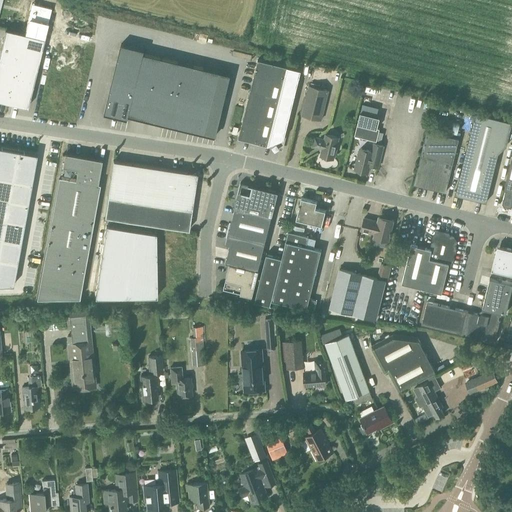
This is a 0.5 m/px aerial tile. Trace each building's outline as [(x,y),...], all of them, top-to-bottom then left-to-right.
[(24,34),(44,39),(48,23),(28,18),(24,34)] [(5,29),(0,50),(0,100),(7,102),(8,98),(24,34),(5,29)] [(27,107),(44,39),(24,34),(8,98),(7,102),(27,107)] [(123,43),(105,112),(128,118),(130,112),(146,51),(146,49),(123,43)] [(207,133),(223,71),(146,51),(130,112),(207,133)] [(239,138),(282,149),(301,70),(258,59),(239,138)] [(310,86),(302,115),(322,120),(329,91),(310,86)] [(416,119),(417,109),(393,105),(389,135),(410,138),(408,147),(416,148),(420,120),(416,119)] [(355,136),(377,141),(380,129),(377,128),(380,117),(361,113),(355,136)] [(487,202),(499,154),(507,146),(511,126),(511,121),(476,113),(456,194),(487,202)] [(432,114),(428,129),(457,136),(461,121),(432,114)] [(172,131),(162,130),(161,136),(171,138),(172,131)] [(414,184),(446,192),(459,139),(427,131),(414,184)] [(315,137),(313,146),(321,148),(322,151),(321,156),(334,159),(335,156),(336,155),(337,152),(336,150),(337,147),(338,146),(339,143),(338,141),(339,138),(326,135),(325,139),(315,137)] [(369,173),(371,165),(379,167),(384,146),(374,144),(372,151),(360,148),(355,169),(369,173)] [(0,147),(0,177),(13,180),(18,151),(9,149),(0,147)] [(37,154),(18,151),(13,180),(32,184),(37,154)] [(101,177),(104,162),(63,154),(60,170),(62,170),(61,177),(59,176),(37,299),(80,298),(100,184),(98,184),(99,177),(101,177)] [(504,206),(511,208),(511,159),(505,190),(506,190),(503,204),(504,206)] [(105,217),(188,230),(197,173),(113,161),(105,217)] [(13,180),(0,177),(0,198),(9,200),(13,180)] [(28,203),(32,184),(13,180),(9,200),(28,203)] [(229,234),(265,243),(272,215),(273,215),(279,192),(241,182),(235,206),(236,206),(229,234)] [(0,198),(0,218),(5,219),(9,200),(0,198)] [(302,198),(297,219),(323,225),(326,210),(316,208),(318,201),(302,198)] [(25,223),(28,203),(9,200),(5,219),(25,223)] [(365,218),(362,230),(375,234),(374,237),(389,241),(391,233),(392,234),(393,232),(391,232),(394,220),(379,217),(378,221),(365,218)] [(21,242),(25,223),(5,219),(2,239),(21,242)] [(106,225),(95,298),(157,297),(156,233),(106,225)] [(457,246),(450,234),(436,231),(431,249),(412,244),(402,283),(442,293),(449,264),(452,265),(457,246)] [(310,299),(322,250),(307,246),(309,236),(289,232),(282,258),(272,300),(315,311),(318,300),(310,299)] [(229,234),(226,245),(227,245),(228,243),(231,244),(226,265),(227,262),(230,263),(224,289),(253,296),(259,270),(259,269),(265,243),(229,234)] [(0,259),(17,262),(21,242),(2,239),(0,249),(0,259)] [(511,249),(504,248),(497,252),(493,270),(511,274),(511,249)] [(272,300),(282,258),(266,254),(255,301),(271,305),(272,300)] [(0,285),(13,285),(17,262),(0,259),(0,285)] [(385,278),(389,265),(380,263),(376,275),(385,278)] [(340,269),(330,308),(377,319),(387,280),(340,269)] [(480,315),(479,314),(461,310),(456,333),(495,343),(503,312),(506,313),(511,290),(511,282),(491,278),(482,312),(483,313),(480,315)] [(456,333),(461,310),(428,302),(422,325),(456,333)] [(74,389),(96,387),(94,371),(97,371),(96,366),(93,366),(91,341),(88,311),(66,313),(68,330),(72,329),(72,335),(68,336),(74,389)] [(266,318),(267,335),(268,349),(276,348),(274,317),(266,318)] [(95,333),(104,332),(104,333),(105,334),(105,335),(106,335),(107,336),(108,336),(109,336),(110,336),(111,336),(111,335),(112,335),(113,334),(113,333),(113,332),(113,331),(122,330),(122,324),(111,325),(111,319),(104,320),(105,326),(94,327),(95,333)] [(319,325),(326,343),(347,400),(370,391),(350,334),(347,335),(344,328),(319,325)] [(193,328),(194,338),(191,338),(193,366),(205,365),(202,327),(193,328)] [(400,392),(437,373),(418,337),(394,334),(372,346),(373,350),(385,373),(389,371),(400,392)] [(286,342),(288,369),(304,368),(302,341),(286,342)] [(242,351),(245,391),(265,389),(262,349),(242,351)] [(151,372),(151,375),(141,376),(143,400),(158,398),(157,386),(158,386),(157,372),(163,371),(161,355),(149,357),(150,372),(151,372)] [(305,372),(306,386),(327,385),(326,372),(328,372),(327,360),(316,361),(317,371),(305,372)] [(178,396),(192,395),(191,378),(182,379),(181,367),(170,368),(172,384),(177,383),(178,396)] [(471,392),(498,381),(494,372),(468,383),(471,392)] [(22,387),(24,409),(40,408),(38,386),(40,386),(39,376),(31,377),(32,387),(22,387)] [(418,387),(414,389),(418,396),(415,398),(420,407),(423,405),(429,416),(435,413),(437,417),(444,414),(441,408),(443,407),(430,380),(418,387)] [(0,410),(10,410),(8,388),(0,388),(0,410)] [(394,422),(385,406),(362,418),(365,424),(360,427),(365,435),(382,426),(383,428),(394,422)] [(133,429),(134,443),(144,442),(144,434),(154,434),(154,428),(133,429)] [(228,428),(203,433),(206,445),(231,440),(228,428)] [(334,452),(322,429),(306,437),(313,450),(311,451),(316,461),(334,452)] [(245,438),(254,462),(267,457),(258,433),(245,438)] [(273,459),(288,454),(281,435),(266,440),(273,459)] [(2,448),(7,447),(8,460),(19,459),(18,446),(26,445),(26,437),(1,439),(2,448)] [(276,483),(276,482),(268,461),(260,464),(262,469),(258,470),(257,468),(242,474),(246,486),(241,488),(243,496),(249,494),(252,503),(268,497),(265,487),(276,483)] [(148,510),(169,508),(168,503),(178,502),(177,484),(174,484),(173,470),(159,471),(160,484),(144,486),(146,501),(147,501),(148,510)] [(117,490),(104,491),(105,503),(110,502),(110,511),(123,511),(127,511),(126,506),(125,501),(129,501),(136,501),(137,501),(137,500),(136,492),(134,473),(116,475),(117,490)] [(45,511),(45,505),(49,504),(49,506),(60,505),(59,492),(56,492),(55,480),(43,481),(44,493),(30,494),(31,506),(33,505),(33,511),(45,511)] [(6,483),(7,492),(8,499),(0,499),(0,511),(15,511),(15,504),(21,503),(20,482),(6,483)] [(197,508),(209,507),(207,483),(187,485),(187,491),(189,491),(190,500),(197,500),(197,508)] [(85,511),(85,502),(89,502),(87,484),(76,485),(77,497),(70,497),(71,511),(85,511)]
